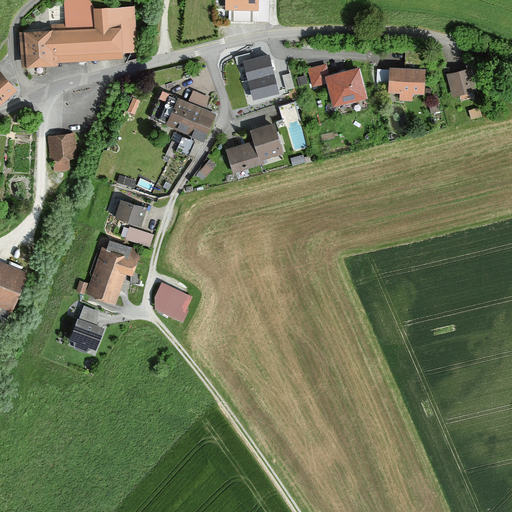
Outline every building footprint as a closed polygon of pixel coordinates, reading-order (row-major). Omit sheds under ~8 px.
[(225,0),(225,10),(259,10),(259,0),(225,0)] [(17,28),(20,66),(125,59),(124,52),(135,52),(134,37),(137,37),(135,5),(92,8),(93,28),(58,30),(57,25),(17,28)] [(243,56),(248,76),(274,70),(269,50),(243,56)] [(427,67),(389,65),(388,92),(399,92),(398,101),(412,102),(413,94),(426,94),(427,67)] [(477,93),(471,67),(443,73),(449,99),(477,93)] [(360,68),(327,77),(335,109),(368,101),(360,68)] [(248,76),(254,96),(279,90),(274,70),(248,76)] [(0,105),(17,92),(2,73),(0,74),(0,105)] [(203,143),(216,114),(175,96),(163,126),(203,143)] [(259,162),(284,155),(275,122),(249,129),(253,142),(259,162)] [(73,130),(46,135),(51,162),(77,158),(73,130)] [(260,166),(253,142),(225,150),(233,174),(260,166)] [(206,158),(197,170),(204,175),(213,163),(206,158)] [(122,171),(117,179),(127,185),(132,178),(122,171)] [(113,217),(140,226),(147,206),(121,197),(113,217)] [(84,292),(115,303),(126,272),(133,274),(138,261),(130,258),(132,252),(103,242),(84,292)] [(0,262),(0,307),(11,313),(28,275),(0,262)] [(182,312),(186,303),(157,289),(152,298),(182,312)] [(75,319),(68,338),(94,348),(101,329),(75,319)]
